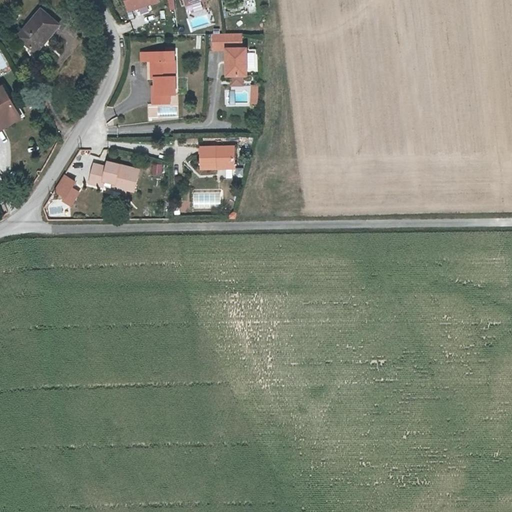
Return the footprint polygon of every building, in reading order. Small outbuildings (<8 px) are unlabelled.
[(121,0),(125,12),(159,2),(158,0),(121,0)] [(256,0),(248,0),(217,5),(219,20),(258,14),(256,0)] [(17,33),(30,45),(40,34),(44,38),(58,23),(41,8),(17,33)] [(192,30),(210,24),(207,13),(188,19),(192,30)] [(40,34),(30,45),(34,49),(44,38),(40,34)] [(213,34),(213,50),(229,50),(228,77),(249,77),(248,49),(242,49),(242,34),(213,34)] [(164,63),(163,54),(143,55),(143,63),(151,63),(156,63),(164,63)] [(164,63),(176,62),(176,54),(163,54),(164,63)] [(164,63),(156,63),(156,79),(156,88),(156,106),(170,106),(170,96),(177,96),(176,62),(164,63)] [(0,86),(0,120),(19,109),(4,84),(0,86)] [(243,101),(241,89),(224,92),(226,104),(243,101)] [(0,128),(23,114),(19,109),(0,120),(0,128)] [(201,169),(216,169),(216,166),(234,166),(234,147),(201,147),(201,169)] [(104,179),(112,182),(119,183),(118,187),(126,189),(134,191),(140,169),(108,161),(107,167),(94,163),(90,182),(102,185),(104,179)] [(161,174),(162,164),(153,163),(151,173),(161,174)] [(63,178),(54,193),(66,201),(72,192),(76,185),(63,178)] [(124,192),(126,189),(118,187),(119,183),(112,182),(111,188),(124,192)] [(191,192),(192,208),(220,207),(219,191),(191,192)] [(64,204),(71,209),(79,196),(72,192),(66,201),(64,204)]
